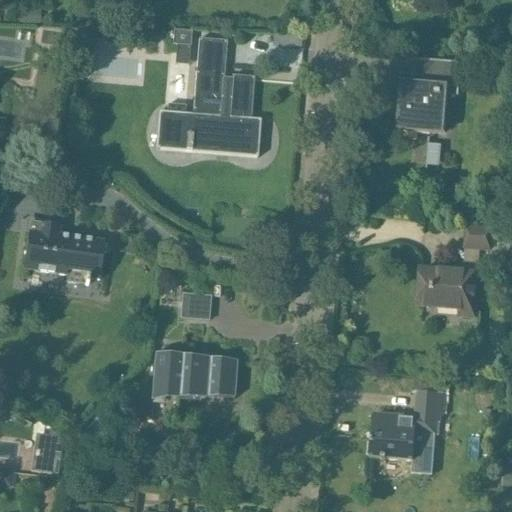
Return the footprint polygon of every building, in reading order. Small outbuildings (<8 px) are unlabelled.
[(19,13),(19,26),(38,26),(38,14),(19,13)] [(43,31),(41,44),(71,48),(73,35),(43,31)] [(155,45),(156,37),(136,35),(135,44),(155,45)] [(282,37),(282,48),(301,48),(301,37),(282,37)] [(161,114),(158,148),(189,151),(189,152),(193,152),(194,142),(219,144),(219,152),(258,155),(259,136),(261,122),(251,121),(253,97),(254,79),(245,78),(232,77),(232,80),(224,79),(227,43),(209,42),(200,41),(194,116),(186,116),(187,106),(168,105),(167,114),(161,114)] [(399,110),(397,133),(431,136),(431,132),(445,133),(448,97),(449,87),(460,88),(461,76),(462,64),(426,61),(424,85),(406,83),(404,110),(399,110)] [(29,234),(24,272),(66,278),(66,283),(85,286),(86,280),(93,282),(99,244),(59,238),(60,229),(41,226),(31,224),(29,234)] [(468,230),(466,250),(490,252),(492,232),(468,230)] [(135,257),(137,248),(128,246),(126,255),(135,257)] [(422,272),(419,309),(461,313),(460,319),(475,320),(478,277),(422,272)] [(209,304),(188,303),(186,325),(207,327),(209,304)] [(237,363),(155,356),(151,394),(234,401),(237,363)] [(431,437),(433,417),(444,417),(445,397),(419,394),(417,420),(396,418),(396,424),(374,422),(372,446),(374,446),(372,460),(414,464),(413,476),(435,478),(439,438),(431,437)] [(491,421),(492,413),(483,412),(482,420),(491,421)] [(36,436),(31,473),(58,477),(63,439),(36,436)] [(503,485),(511,486),(511,467),(505,467),(503,485)] [(11,477),(0,475),(0,488),(10,490),(11,477)] [(119,493),(118,504),(133,505),(133,494),(119,493)]
